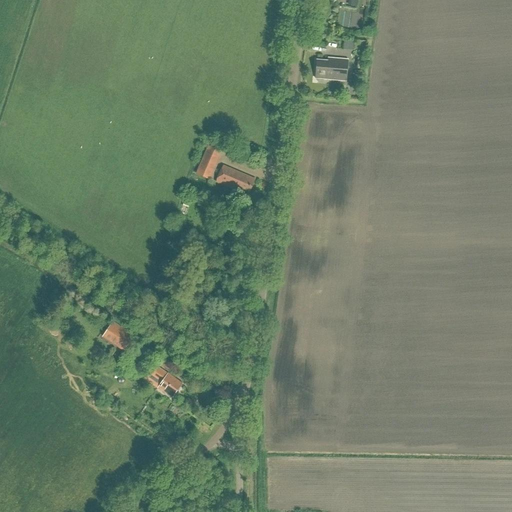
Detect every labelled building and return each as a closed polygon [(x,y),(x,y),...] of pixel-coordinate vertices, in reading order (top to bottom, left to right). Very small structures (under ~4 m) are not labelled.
[(329,42),(322,43),(323,53),(330,52),(329,42)] [(334,62),(324,61),(322,61),(316,61),(315,78),(330,80),(346,81),(347,73),(348,60),(335,59),(334,62)] [(195,174),(210,180),(222,152),(208,146),(195,174)] [(250,191),(255,179),(225,167),(218,183),(244,193),(245,189),(250,191)] [(112,322),(102,336),(122,350),(132,335),(112,322)] [(133,357),(143,365),(152,352),(141,345),(133,357)] [(172,398),(182,384),(157,366),(151,375),(162,383),(159,388),(172,398)]
